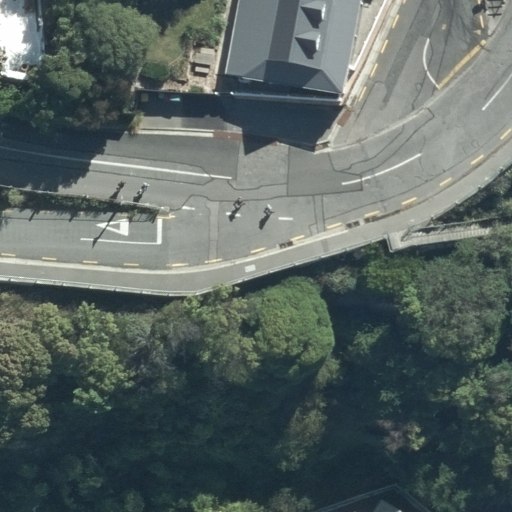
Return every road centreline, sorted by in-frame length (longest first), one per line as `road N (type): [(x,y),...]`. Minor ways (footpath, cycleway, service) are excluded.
road 1 (residential): [(298,185),(198,234),(157,241),(0,236)]
road 2 (residential): [(0,148),(298,185)]
road 3 (residential): [(298,185),(335,186),(389,171),(472,121)]
road 4 (residential): [(444,0),(428,71),(472,121)]
